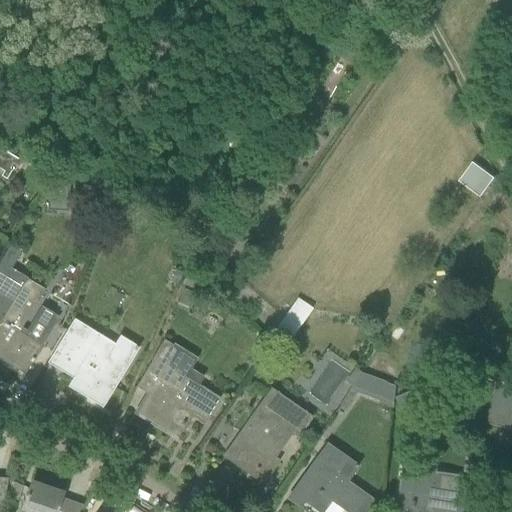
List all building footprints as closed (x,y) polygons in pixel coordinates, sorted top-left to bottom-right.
[(358,18),(342,45),(365,58),(381,32),(358,18)] [(22,162),(0,149),(0,171),(3,173),(1,178),(6,181),(11,172),(14,174),(22,162)] [(472,162),(457,181),(480,198),(494,178),(472,162)] [(48,181),(47,196),(68,197),(69,182),(48,181)] [(10,246),(0,261),(0,264),(10,271),(21,253),(10,246)] [(0,359),(24,375),(35,358),(41,347),(56,323),(38,312),(25,332),(22,330),(45,292),(26,280),(10,271),(0,264),(0,359)] [(187,275),(181,286),(192,291),(197,280),(187,275)] [(184,291),(178,305),(189,309),(195,295),(184,291)] [(296,300),(277,327),(292,338),(311,310),(296,300)] [(63,339),(52,356),(66,365),(64,368),(76,376),(79,372),(85,376),(75,392),(102,408),(112,391),(115,386),(129,364),(112,353),(115,347),(73,321),(63,339)] [(157,424),(176,435),(174,438),(175,439),(182,427),(183,427),(185,423),(184,423),(191,411),(205,420),(218,399),(184,379),(189,370),(190,371),(197,360),(174,345),(172,348),(163,342),(152,360),(136,387),(148,394),(136,414),(149,422),(152,417),(158,421),(156,424),(157,425),(157,424)] [(137,349),(132,358),(140,363),(145,354),(137,349)] [(511,430),(511,386),(510,386),(511,380),(511,362),(505,360),(498,383),(486,423),(511,430)] [(354,370),(345,383),(351,386),(359,374),(354,370)] [(366,376),(360,395),(394,407),(396,387),(366,376)] [(262,483),(274,467),(277,463),(274,461),(269,457),(288,430),(298,437),(310,418),(271,391),(260,407),(236,441),(225,457),(262,483)] [(348,391),(337,406),(345,411),(356,394),(348,391)] [(293,492),(296,494),(291,501),(300,508),(304,502),(317,511),(322,511),(330,501),(345,511),(372,511),(377,505),(347,484),(359,467),(327,445),(316,460),(293,492)] [(474,472),(477,460),(464,458),(462,470),(474,472)] [(434,471),(434,475),(418,472),(414,497),(411,511),(436,511),(440,511),(473,511),(478,481),(454,478),(454,474),(434,471)] [(55,511),(62,495),(31,484),(24,503),(21,511),(55,511)]
